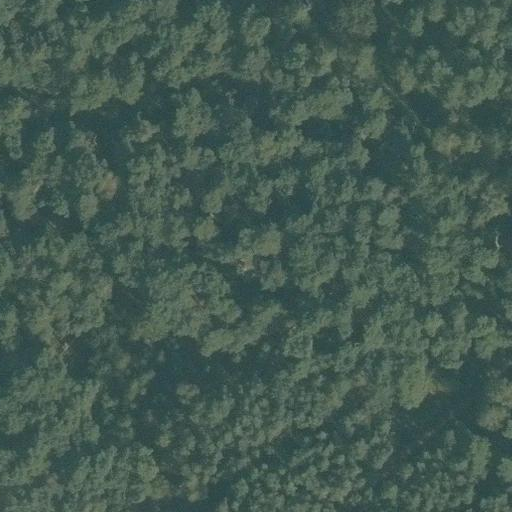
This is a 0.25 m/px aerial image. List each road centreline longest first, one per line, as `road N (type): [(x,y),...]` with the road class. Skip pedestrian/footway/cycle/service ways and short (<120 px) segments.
road 1 (track): [(511,225),(297,0)]
road 2 (track): [(360,511),(511,365)]
